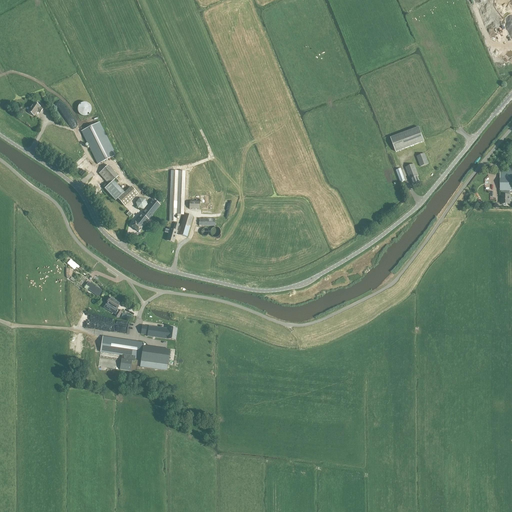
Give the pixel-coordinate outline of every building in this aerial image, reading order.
[(34,103),(27,112),(34,117),(37,111),(40,113),(43,109),(40,108),(41,107),(34,103)] [(91,111),(91,110),(91,109),(91,108),(91,107),(90,107),(90,106),(89,106),(89,105),(88,104),(87,104),(86,104),(86,103),(85,103),(84,103),(83,103),(82,104),(81,104),(80,104),(80,105),(79,105),(79,106),(78,107),(78,108),(78,109),(77,110),(78,111),(78,112),(78,113),(79,114),(79,115),(80,115),(80,116),(81,116),(82,116),(83,117),(84,117),(85,117),(86,117),(87,116),(88,116),(89,115),(90,114),(91,113),(91,112),(91,111)] [(116,155),(100,123),(81,132),(98,164),(116,155)] [(419,128),(391,138),(396,152),(424,142),(419,128)] [(416,157),(420,167),(429,164),(425,154),(416,157)] [(420,184),(418,177),(419,176),(414,164),(405,168),(410,180),(411,179),(414,186),(420,184)] [(98,174),(108,185),(114,181),(118,177),(108,166),(98,174)] [(401,169),(396,171),(401,182),(405,181),(401,169)] [(177,215),(184,215),(185,196),(185,171),(171,171),(170,204),(169,222),(176,222),(177,215)] [(511,179),(500,179),(500,191),(503,191),(503,195),(501,195),(501,204),(510,204),(509,195),(509,191),(511,190),(511,179)] [(114,181),(108,185),(104,189),(115,201),(124,193),(114,181)] [(129,189),(118,199),(123,204),(134,194),(129,189)] [(189,209),(199,210),(199,197),(190,196),(189,209)] [(143,210),(147,206),(145,201),(139,200),(136,204),(137,209),(143,210)] [(142,214),(149,220),(160,206),(153,200),(142,214)] [(130,210),(124,204),(121,207),(127,213),(130,210)] [(201,214),(212,214),(213,206),(201,205),(201,214)] [(142,228),(149,220),(142,214),(141,216),(140,215),(138,217),(139,218),(135,223),(131,227),(139,233),(142,228)] [(184,214),(184,215),(180,227),(179,227),(180,226),(179,226),(180,225),(175,223),(173,230),(170,229),(169,230),(165,229),(165,233),(169,234),(167,241),(174,243),(177,233),(179,234),(178,235),(187,238),(193,217),(184,214)] [(208,233),(208,231),(208,230),(207,229),(206,228),(205,228),(204,227),(202,228),(201,228),(200,229),(200,230),(200,232),(200,233),(201,234),(202,235),(203,236),(204,236),(205,236),(206,235),(207,234),(208,233)] [(219,233),(219,232),(219,231),(219,230),(218,229),(217,229),(216,228),(215,228),(214,228),(213,229),(212,229),(211,230),(211,231),(210,232),(210,233),(210,234),(211,235),(211,236),(212,237),(213,237),(214,237),(215,237),(216,237),(217,237),(218,236),(219,235),(219,234),(219,233)] [(78,266),(71,260),(68,264),(70,266),(74,270),(77,267),(81,271),(83,270),(78,266)] [(98,297),(102,291),(91,283),(90,284),(88,283),(86,285),(85,285),(84,287),(84,288),(88,291),(88,290),(98,297)] [(117,309),(120,304),(110,298),(104,308),(116,315),(119,310),(117,309)] [(169,329),(148,326),(148,327),(142,326),(141,334),(147,335),(147,337),(175,341),(177,329),(169,328),(169,329)] [(167,365),(170,350),(142,346),(143,343),(103,337),(100,352),(122,356),(120,370),(130,372),(132,361),(134,362),(135,359),(141,360),(140,367),(167,371),(167,365)] [(100,360),(99,366),(115,368),(115,365),(119,365),(120,363),(114,362),(115,359),(111,358),(111,362),(107,362),(107,359),(108,359),(108,356),(104,356),(104,361),(100,360)]
